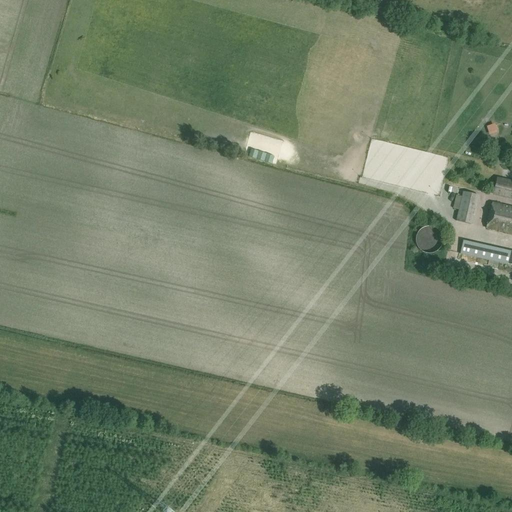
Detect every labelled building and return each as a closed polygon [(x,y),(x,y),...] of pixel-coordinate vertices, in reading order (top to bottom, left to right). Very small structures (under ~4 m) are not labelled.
[(445,191),(444,154),(388,156),(388,151),(381,151),(381,169),(376,169),(377,175),(369,175),(369,180),(404,179),(404,182),(423,182),(423,189),(430,188),(430,191),(445,191)] [(511,181),(506,180),(502,196),(511,198),(511,181)] [(479,196),(463,191),(456,221),(473,225),(474,216),(473,216),(478,197),(479,197),(479,196)] [(511,207),(492,203),(486,228),(511,233),(511,207)] [(443,243),(443,241),(443,238),(442,236),(442,234),(440,232),(439,230),(437,228),(435,227),(432,226),(430,226),(428,226),(425,227),(423,228),(421,229),(419,230),(418,232),(416,234),(416,237),(415,239),(415,241),(416,244),(417,246),(418,248),(419,250),(421,251),(423,252),(425,253),(427,254),(430,254),(432,254),(434,253),(436,252),(438,251),(440,249),(441,247),(442,245),(443,243)] [(460,254),(508,265),(511,251),(463,241),(460,254)]
